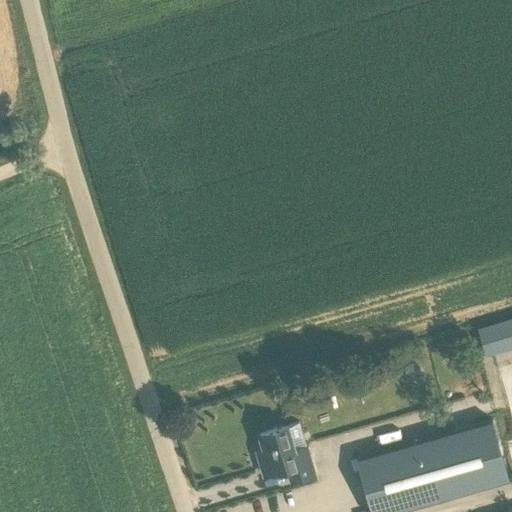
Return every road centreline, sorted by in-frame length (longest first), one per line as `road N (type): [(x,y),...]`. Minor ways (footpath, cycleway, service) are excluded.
road 1 (unclassified): [(189,511),(63,130)]
road 2 (residential): [(63,130),(34,0)]
